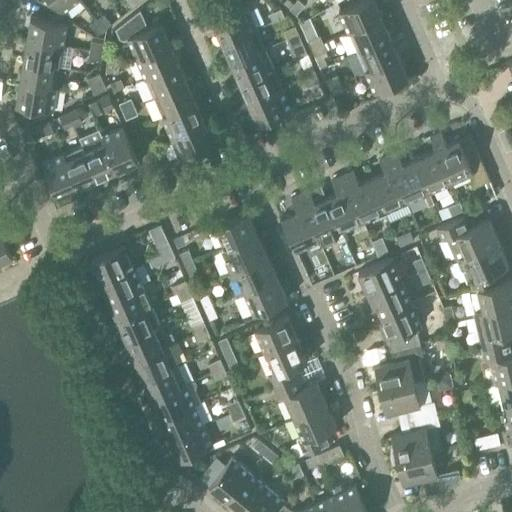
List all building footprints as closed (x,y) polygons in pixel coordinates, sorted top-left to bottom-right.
[(54,0),(63,10),(75,0),(54,0)] [(296,13),(305,4),(300,0),(296,0),(290,7),(296,13)] [(362,0),(339,10),(348,31),(382,16),(374,0),(362,0)] [(248,7),(214,21),(223,42),(257,27),(248,7)] [(273,20),(284,15),(281,7),(269,12),(273,20)] [(128,37),(136,57),(170,42),(161,21),(149,27),(141,8),(116,27),(120,37),(124,39),(128,37)] [(104,13),(97,18),(105,28),(112,23),(104,13)] [(67,21),(31,15),(27,38),(63,44),(67,21)] [(382,16),(348,31),(357,51),(391,36),(382,16)] [(98,33),(105,28),(97,18),(90,23),(98,33)] [(283,30),(287,38),(299,33),(295,25),(283,30)] [(223,42),(232,62),(265,47),(257,27),(223,42)] [(302,40),(299,33),(287,38),(290,45),(302,40)] [(308,39),(311,46),(323,41),(320,34),(308,39)] [(399,56),(391,36),(357,51),(366,70),(399,56)] [(27,38),(23,60),(60,65),(63,44),(27,38)] [(91,40),(90,48),(103,50),(104,42),(91,40)] [(327,50),(323,41),(311,46),(315,55),(327,50)] [(179,62),(170,42),(136,57),(145,77),(179,62)] [(240,82),(274,67),(265,47),(232,62),(240,82)] [(101,59),(103,50),(90,48),(89,57),(101,59)] [(108,53),(107,62),(119,64),(121,56),(108,53)] [(366,70),(375,91),(408,76),(399,56),(366,70)] [(23,60),(20,81),(56,87),(60,65),(23,60)] [(118,73),(119,64),(107,62),(105,70),(118,73)] [(188,81),(179,62),(145,77),(154,96),(188,81)] [(301,69),(304,77),(316,72),(313,64),(301,69)] [(283,87),(274,67),(240,82),(249,101),(283,87)] [(88,77),(91,85),(103,80),(99,72),(88,77)] [(319,80),(316,72),(304,77),(308,85),(319,80)] [(325,78),(329,86),(341,81),(337,73),(325,78)] [(106,88),(103,80),(91,85),(95,93),(106,88)] [(56,87),(20,81),(16,103),(53,109),(56,87)] [(196,101),(188,81),(154,96),(163,116),(196,101)] [(344,89),(341,81),(329,86),(332,94),(344,89)] [(283,87),(249,101),(258,122),(292,107),(283,87)] [(106,109),(114,105),(109,93),(101,97),(106,109)] [(119,102),(123,110),(134,105),(131,97),(119,102)] [(96,100),(89,103),(94,115),(101,112),(96,100)] [(205,120),(196,101),(163,116),(171,135),(205,120)] [(138,113),(134,105),(123,110),(126,118),(138,113)] [(76,108),(69,111),(74,123),(81,119),(76,108)] [(66,126),(74,123),(69,111),(60,115),(66,126)] [(214,141),(205,120),(171,135),(180,156),(214,141)] [(123,126),(103,134),(118,168),(138,159),(123,126)] [(83,143),(98,177),(118,168),(103,134),(102,135),(99,127),(79,136),(83,143)] [(22,131),(28,143),(36,140),(31,128),(22,131)] [(437,147),(451,180),(469,172),(475,185),(490,178),(470,133),(447,143),(441,130),(430,135),(436,148),(437,147)] [(137,142),(140,149),(152,144),(148,136),(137,142)] [(62,152),(63,154),(78,186),(98,177),(83,143),(62,152)] [(155,152),(152,144),(140,149),(144,157),(155,152)] [(437,147),(436,148),(414,157),(428,190),(451,180),(437,147)] [(428,190),(414,157),(403,162),(398,149),(386,154),(406,200),(423,193),(428,190)] [(57,195),(63,192),(78,186),(63,154),(62,152),(42,161),(57,195)] [(406,200),(386,154),(379,157),(385,170),(370,177),(384,210),(406,200)] [(384,210),(370,177),(359,181),(354,169),(342,173),(363,219),(384,210)] [(340,229),(363,219),(342,173),(332,178),(337,191),(326,196),(340,229)] [(299,193),(319,239),(340,229),(326,196),(315,201),(310,188),(299,193)] [(428,190),(423,193),(428,203),(433,201),(428,190)] [(296,248),(319,239),(299,193),(291,196),(297,209),(282,215),(296,248)] [(451,214),(462,209),(459,201),(447,206),(451,214)] [(215,223),(224,245),(225,246),(258,232),(248,209),(215,223)] [(455,258),(457,257),(465,253),(466,254),(499,240),(489,217),(470,225),(465,214),(437,226),(442,238),(446,237),(455,258)] [(0,224),(0,260),(13,255),(0,224)] [(341,229),(346,240),(350,239),(345,227),(341,229)] [(268,254),(258,232),(225,246),(224,245),(220,247),(230,271),(268,254)] [(156,245),(160,252),(171,247),(168,240),(156,245)] [(466,254),(465,253),(457,257),(467,280),(470,279),(473,288),(478,287),(478,286),(502,280),(499,267),(509,262),(499,240),(466,254)] [(91,258),(100,278),(134,263),(125,243),(91,258)] [(175,255),(171,247),(160,252),(163,260),(175,255)] [(180,252),(185,264),(193,260),(188,248),(180,252)] [(238,277),(244,290),(277,275),(268,254),(230,271),(234,279),(238,277)] [(359,270),(369,293),(401,278),(391,256),(359,270)] [(413,259),(418,271),(426,267),(421,256),(413,259)] [(198,271),(193,260),(185,264),(190,275),(198,271)] [(100,278),(109,297),(142,283),(134,263),(100,278)] [(432,279),(426,267),(418,271),(423,282),(432,279)] [(287,298),(277,275),(244,290),(254,313),(287,298)] [(478,287),(483,309),(484,310),(511,303),(511,277),(502,280),(478,286),(478,287)] [(369,293),(378,314),(411,300),(401,278),(369,293)] [(174,284),(177,292),(189,287),(186,279),(174,284)] [(151,303),(142,283),(109,297),(118,318),(151,303)] [(193,295),(189,287),(177,292),(181,300),(181,301),(193,295)] [(177,292),(170,296),(173,304),(181,300),(177,292)] [(199,296),(205,307),(213,304),(207,292),(199,296)] [(388,337),(390,348),(420,341),(416,325),(421,323),(411,300),(378,314),(388,337)] [(118,318),(126,337),(160,322),(151,303),(118,318)] [(474,312),(483,348),(511,340),(511,338),(510,329),(511,328),(511,303),(484,310),(483,309),(474,312)] [(218,315),(213,304),(205,307),(210,319),(218,315)] [(443,307),(446,319),(455,317),(452,305),(443,307)] [(288,313),(255,328),(265,351),(297,335),(288,313)] [(207,327),(203,319),(191,324),(195,332),(207,327)] [(126,337),(135,358),(169,343),(176,340),(172,332),(165,334),(160,322),(126,337)] [(210,335),(207,327),(195,332),(199,340),(210,335)] [(269,374),(275,386),(302,374),(298,363),(308,359),(297,335),(265,351),(274,372),(269,374)] [(227,336),(219,339),(224,351),(232,347),(227,336)] [(511,340),(483,348),(485,359),(481,360),(487,384),(496,381),(511,377),(511,340)] [(380,388),(415,379),(424,377),(419,354),(423,353),(420,341),(390,348),(393,359),(374,364),(380,388)] [(178,363),(169,343),(135,358),(144,378),(178,363)] [(208,363),(212,371),(212,370),(223,365),(220,357),(208,363)] [(144,378),(153,397),(186,382),(178,363),(144,378)] [(227,373),(223,365),(212,370),(212,371),(215,378),(227,373)] [(284,395),(294,416),(327,402),(317,379),(307,383),(302,374),(275,386),(279,397),(284,395)] [(511,403),(511,377),(496,381),(502,405),(511,403)] [(153,397),(162,418),(195,403),(195,402),(201,400),(195,387),(197,383),(195,379),(186,383),(186,382),(153,397)] [(405,407),(408,419),(437,411),(434,399),(421,402),(415,379),(380,388),(386,412),(405,407)] [(461,390),(464,402),(472,400),(469,388),(461,390)] [(226,404),(230,411),(241,406),(238,399),(226,404)] [(337,424),(327,402),(294,416),(303,438),(291,443),(296,455),(332,440),(327,429),(337,424)] [(204,423),(195,403),(162,418),(170,437),(204,423)] [(511,403),(502,405),(507,427),(502,428),(505,441),(511,439),(511,403)] [(245,414),(241,406),(230,411),(233,419),(245,414)] [(391,434),(397,458),(432,450),(429,435),(442,432),(437,411),(408,419),(410,429),(391,434)] [(170,437),(179,458),(213,443),(204,423),(170,437)] [(474,436),(477,449),(488,446),(486,434),(474,436)] [(254,445),(263,453),(269,446),(259,438),(254,445)] [(339,443),(318,453),(321,461),(322,463),(344,454),(339,443)] [(279,454),(269,446),(263,453),(273,461),(279,454)] [(437,472),(432,450),(397,458),(403,482),(423,477),(427,493),(446,488),(461,477),(458,467),(437,472)] [(310,466),(321,461),(318,453),(306,458),(310,466)] [(209,483),(226,497),(250,469),(233,455),(226,463),(216,455),(200,475),(209,483)] [(296,455),(295,456),(293,457),(292,478),(304,473),(296,455)] [(226,497),(244,511),(267,483),(250,469),(226,497)] [(286,511),(290,507),(282,500),(284,497),(267,483),(244,511),(286,511)] [(368,511),(356,483),(335,492),(343,511),(368,511)] [(343,511),(335,492),(315,501),(320,511),(343,511)] [(320,511),(315,501),(294,510),(290,507),(286,511),(320,511)]
